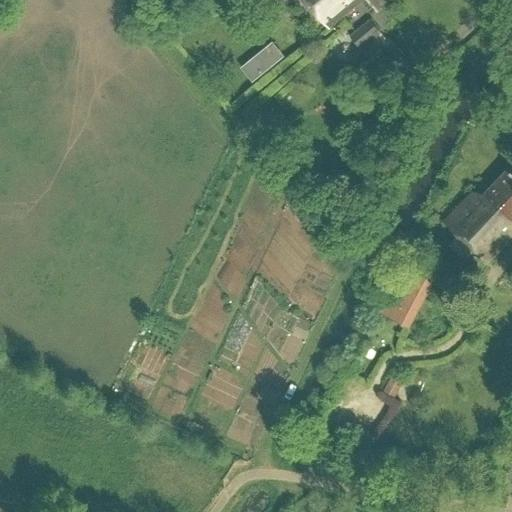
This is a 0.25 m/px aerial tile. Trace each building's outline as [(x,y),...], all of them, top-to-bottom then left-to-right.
[(306,0),(329,27),(361,0),(306,0)] [(394,45),(371,18),(351,35),(374,62),(394,45)] [(511,173),(507,168),(484,192),(473,192),(444,222),(486,262),(511,234),(511,173)] [(428,274),(406,262),(388,298),(391,300),(403,306),(409,309),(428,274)] [(391,392),(402,397),(411,376),(399,371),(391,392)]
